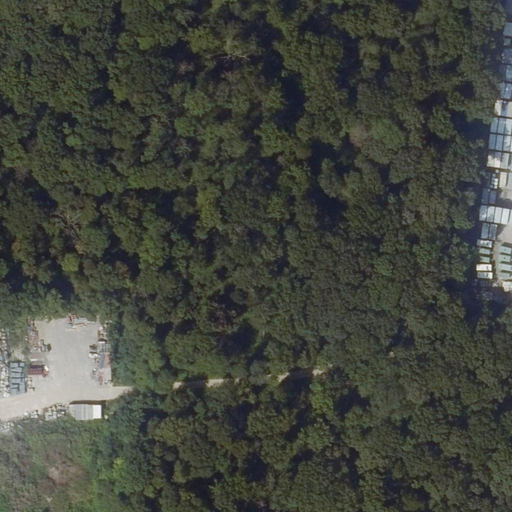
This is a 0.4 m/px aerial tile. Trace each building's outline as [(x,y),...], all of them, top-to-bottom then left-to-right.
[(511,50),(504,49),(503,65),(506,66),(503,97),(511,97),(511,50)] [(508,112),(509,100),(501,100),(501,112),(508,112)] [(511,118),(493,118),(492,149),(496,150),(497,141),(504,142),(504,134),(511,134),(511,118)] [(508,171),(509,155),(490,154),(489,169),(508,171)] [(511,173),(500,172),(498,186),(511,188),(511,173)] [(494,206),(496,190),(484,188),(481,204),(494,206)] [(511,192),(500,191),(498,206),(511,208),(511,192)] [(481,211),(481,224),(492,224),(492,211),(481,211)] [(507,230),(508,222),(510,216),(499,214),(496,228),(507,230)] [(493,235),(492,242),(503,244),(505,238),(493,235)] [(485,251),(485,238),(478,238),(477,250),(485,251)] [(475,259),(485,261),(487,254),(477,252),(475,259)] [(478,299),(488,299),(488,288),(477,288),(478,299)] [(110,353),(100,353),(100,368),(110,368),(110,353)] [(83,388),(82,364),(64,365),(65,389),(83,388)] [(42,379),(43,370),(29,369),(28,377),(42,379)]
